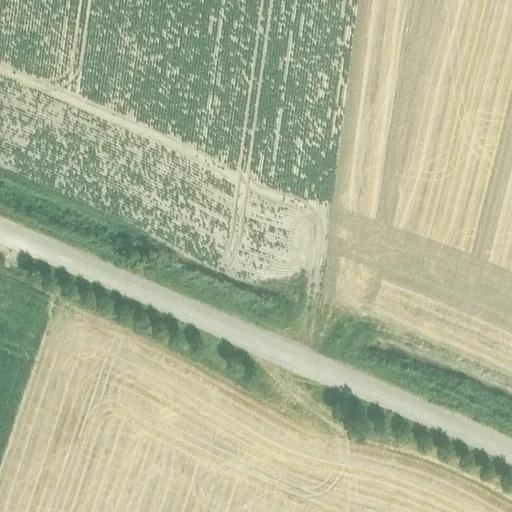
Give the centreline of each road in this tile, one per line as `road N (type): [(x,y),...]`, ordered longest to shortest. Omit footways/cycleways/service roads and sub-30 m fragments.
road 1 (tertiary): [(511,455),(0,231)]
road 2 (track): [(335,427),(402,443),(511,492)]
road 3 (track): [(266,345),(303,402),(352,449)]
